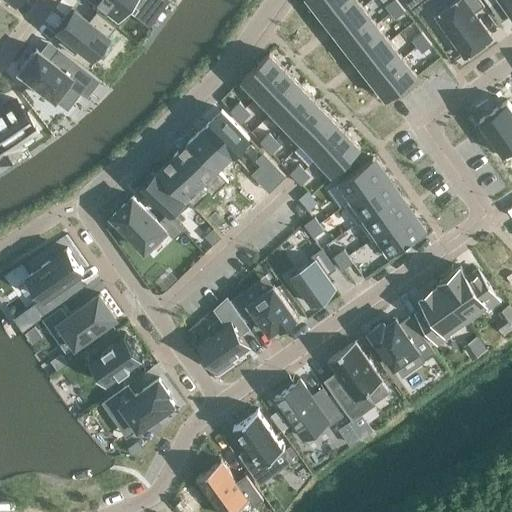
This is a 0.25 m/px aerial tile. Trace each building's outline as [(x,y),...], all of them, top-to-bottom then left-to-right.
[(97,0),(123,20),(138,0),(97,0)] [(310,0),(320,12),(335,0),(310,0)] [(359,0),(335,0),(320,12),(333,29),(364,5),(359,0)] [(397,0),(392,0),(386,5),(391,11),(400,4),(397,0)] [(457,0),(436,15),(465,56),(493,36),(475,11),(485,4),(481,0),(457,0)] [(511,0),(487,0),(490,3),(493,0),(503,0),(511,12),(511,0)] [(400,4),(391,11),(396,18),(405,10),(400,4)] [(364,5),(333,29),(347,46),(377,22),(364,5)] [(72,7),(55,29),(62,35),(57,41),(73,53),(78,47),(90,57),(115,25),(95,10),(88,20),(72,7)] [(377,22),(347,46),(360,63),(390,39),(377,22)] [(422,32),(412,39),(417,45),(427,38),(422,32)] [(427,38),(417,45),(422,52),(432,44),(427,38)] [(390,39),(360,63),(373,80),(403,56),(390,39)] [(35,47),(17,71),(53,99),(67,81),(86,95),(98,79),(57,46),(48,57),(35,47)] [(270,52),(242,78),(258,95),(286,68),(270,52)] [(403,56),(373,80),(387,98),(417,74),(403,56)] [(286,68),(258,95),(273,110),(301,84),(286,68)] [(301,84),(273,110),(288,126),(316,99),(301,84)] [(0,156),(39,132),(23,108),(22,109),(15,99),(10,102),(9,101),(3,105),(4,106),(0,108),(0,156)] [(316,99),(288,126),(303,142),(331,115),(316,99)] [(511,103),(509,99),(480,119),(507,158),(511,154),(511,103)] [(240,101),(231,109),(237,115),(245,107),(240,101)] [(245,107),(237,115),(242,121),(251,113),(245,107)] [(222,109),(205,124),(233,153),(250,137),(222,109)] [(331,115),(303,142),(318,157),(345,131),(331,115)] [(205,124),(190,139),(218,168),(233,153),(205,124)] [(345,131),(318,157),(333,173),(361,147),(345,131)] [(270,132),(261,141),(267,146),(275,138),(270,132)] [(275,138),(267,146),(272,152),(281,144),(275,138)] [(190,139),(174,154),(202,183),(218,168),(190,139)] [(174,154),(159,169),(186,198),(202,183),(174,154)] [(373,157),(340,180),(352,198),(344,204),(345,204),(386,175),(373,157)] [(300,164),(291,172),(296,178),(305,169),(300,164)] [(286,175),(281,170),(276,165),(269,172),(274,177),(279,183),(286,175)] [(159,169),(141,186),(168,213),(173,219),(190,202),(186,198),(159,169)] [(305,169),(296,178),(302,183),(311,175),(305,169)] [(386,175),(345,204),(357,222),(398,193),(386,175)] [(398,193),(357,222),(358,223),(360,222),(372,238),(411,211),(398,193)] [(134,195),(113,215),(146,249),(166,230),(174,239),(184,230),(173,219),(168,213),(159,222),(134,195)] [(411,211),(372,238),(372,239),(374,238),(387,255),(424,229),(411,211)] [(315,216),(305,223),(310,229),(320,222),(315,216)] [(320,222),(310,229),(314,236),(324,229),(320,222)] [(214,227),(205,236),(214,245),(223,236),(214,227)] [(57,254),(34,271),(49,292),(41,298),(50,311),(71,296),(62,285),(84,270),(68,247),(64,249),(62,246),(55,251),(57,254)] [(344,248),(334,255),(339,261),(349,255),(344,248)] [(349,255),(339,261),(344,268),(353,261),(349,255)] [(315,259),(292,275),(312,303),(335,287),(315,259)] [(461,265),(440,280),(467,317),(485,304),(488,307),(500,298),(478,268),(468,275),(461,265)] [(427,304),(417,311),(438,342),(450,333),(448,330),(467,317),(440,280),(441,282),(421,296),(427,304)] [(243,291),(232,299),(246,320),(256,313),(270,333),(280,326),(281,328),(282,327),(296,318),(297,317),(274,284),(250,301),(243,291)] [(62,305),(43,318),(51,329),(60,322),(76,344),(116,316),(100,292),(68,315),(62,305)] [(226,325),(199,344),(216,369),(217,369),(219,372),(234,362),(231,358),(249,346),(241,334),(247,330),(251,328),(228,295),(214,308),(226,325)] [(503,319),(497,323),(504,334),(511,328),(511,308),(509,305),(498,313),(503,319)] [(373,329),(370,331),(395,366),(418,349),(425,359),(436,351),(421,331),(412,338),(397,317),(387,323),(385,320),(382,322),(381,322),(372,328),(373,329)] [(126,332),(90,358),(107,382),(143,357),(126,332)] [(327,378),(326,379),(353,418),(375,402),(374,401),(388,391),(381,380),(383,379),(355,339),(328,358),(338,371),(335,373),(338,377),(330,382),(327,378)] [(128,383),(102,401),(112,415),(124,407),(139,428),(140,427),(142,431),(157,420),(155,417),(175,403),(168,393),(169,391),(159,377),(136,394),(128,383)] [(300,378),(275,396),(304,437),(328,420),(330,423),(343,414),(328,393),(324,396),(317,401),(300,378)] [(259,408),(234,425),(234,426),(236,425),(250,446),(246,449),(240,454),(260,482),(278,470),(269,457),(285,445),(284,444),(283,445),(258,410),(259,409),(259,408)] [(277,410),(271,414),(282,430),(289,425),(277,410)] [(137,440),(128,446),(133,453),(142,446),(137,440)] [(222,459),(197,476),(222,511),(229,511),(248,499),(253,506),(264,498),(247,473),(237,480),(222,459)]
